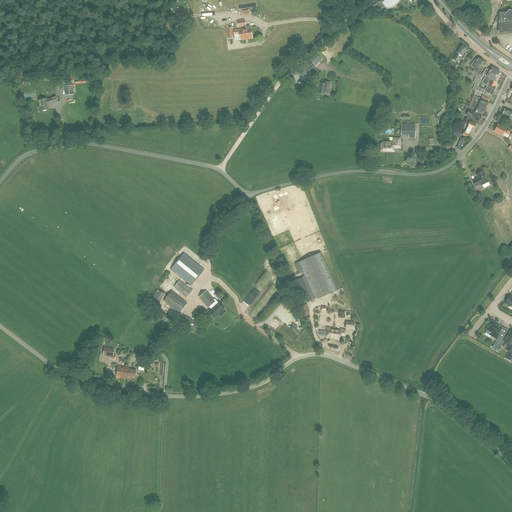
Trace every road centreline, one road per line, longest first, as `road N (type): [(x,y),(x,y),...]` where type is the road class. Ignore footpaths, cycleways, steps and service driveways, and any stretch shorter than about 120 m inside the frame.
road 1 (unclassified): [(0,181),(28,153),(83,143),(220,169),(248,196),(352,171),(433,173),(475,140),(511,75)]
road 2 (unclassified): [(511,465),(430,397),(324,355),(300,357),(227,394),(171,396),(60,370),(0,326)]
road 3 (track): [(367,7),(297,62),(220,169)]
